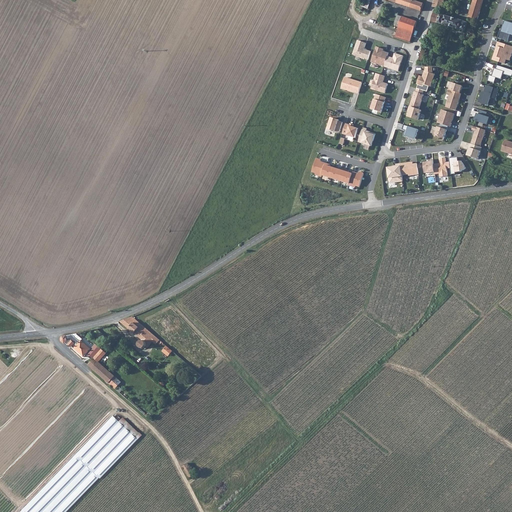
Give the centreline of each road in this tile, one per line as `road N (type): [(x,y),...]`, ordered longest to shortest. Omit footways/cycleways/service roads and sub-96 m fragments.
road 1 (track): [(229,511),(428,313),(476,190)]
road 2 (tertiary): [(35,334),(112,318),(282,225),(371,204)]
road 3 (track): [(201,511),(162,441),(50,332)]
road 4 (residential): [(382,153),(456,146),(503,0)]
road 5 (track): [(511,446),(421,377),(382,362)]
road 6 (tertiary): [(371,204),(511,185)]
road 7 (track): [(421,377),(511,285)]
